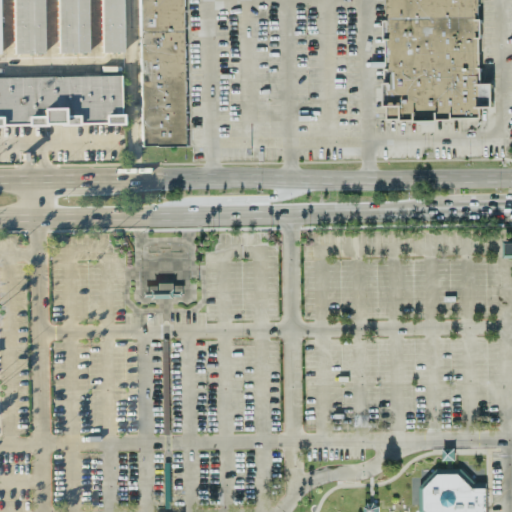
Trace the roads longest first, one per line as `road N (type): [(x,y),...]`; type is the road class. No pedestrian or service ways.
road 1 (primary): [(511,176),(98,177)]
road 2 (primary): [(289,213),(460,209)]
road 3 (primary): [(0,216),(170,216)]
